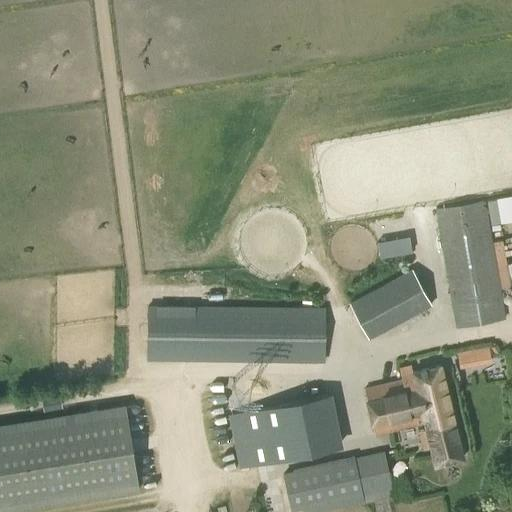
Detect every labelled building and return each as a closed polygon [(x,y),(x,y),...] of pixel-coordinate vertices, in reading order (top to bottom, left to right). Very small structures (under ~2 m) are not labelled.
[(504,319),(483,201),(436,210),(457,328),(504,319)] [(412,269),(349,303),(368,338),(431,305),(412,269)] [(148,307),(147,359),(323,362),(324,309),(148,307)] [(491,362),(488,345),(474,348),(477,364),(491,362)] [(402,381),(364,389),(375,435),(424,424),(434,466),(462,459),(440,366),(412,372),(410,366),(399,369),(402,381)] [(291,394),(238,406),(253,468),(338,449),(334,433),(323,386),(291,394)] [(124,405),(0,424),(0,511),(138,490),(124,405)] [(392,489),(389,473),(361,479),(356,456),(286,471),(294,510),(392,489)]
